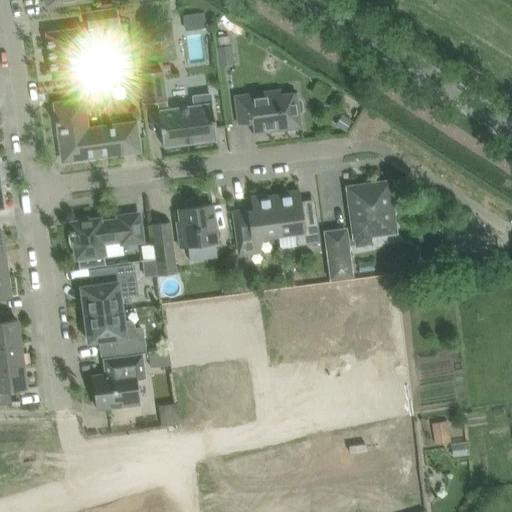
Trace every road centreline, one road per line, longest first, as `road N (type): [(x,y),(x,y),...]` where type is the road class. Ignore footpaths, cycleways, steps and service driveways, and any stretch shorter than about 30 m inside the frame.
road 1 (residential): [(345,147),(34,186)]
road 2 (residential): [(73,491),(34,186)]
road 3 (tertiary): [(511,125),(317,0)]
road 4 (residential): [(34,186),(7,0)]
road 5 (residential): [(275,444),(254,315)]
road 6 (residential): [(275,444),(402,414)]
